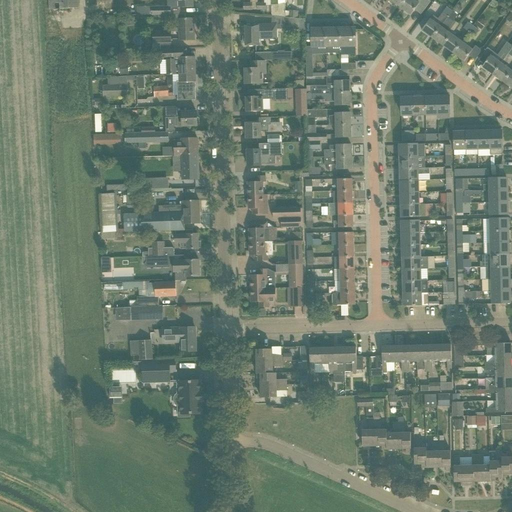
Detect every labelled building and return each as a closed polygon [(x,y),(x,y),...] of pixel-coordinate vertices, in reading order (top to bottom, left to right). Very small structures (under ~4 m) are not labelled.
[(48,0),(49,10),(78,8),(77,0),(48,0)] [(270,0),(263,0),(264,2),(258,2),(258,3),(257,3),(257,10),(266,9),(266,5),(271,5),(270,0)] [(270,0),(271,5),(271,15),(272,15),(271,16),(284,17),(285,17),(285,4),(278,4),(278,0),(270,0)] [(404,0),(400,7),(411,15),(414,10),(421,14),(430,1),(428,0),(404,0)] [(494,0),(491,0),(488,5),(494,9),(498,3),(498,2),(494,0)] [(440,27),(432,38),(443,46),(451,34),(446,31),(463,8),(458,4),(453,11),(452,11),(448,17),(440,27)] [(447,7),(442,13),(448,17),(452,11),(447,7)] [(291,18),(298,18),(298,12),(299,11),(289,10),(288,18),(291,18)] [(295,30),(305,31),(305,19),(298,18),(291,18),(288,18),(285,17),(284,17),(283,29),(295,30)] [(179,32),(179,41),(184,41),(194,40),(194,18),(184,18),(178,19),(178,32),(179,32)] [(421,31),(432,38),(440,27),(430,19),(421,31)] [(463,28),(468,32),(473,26),(467,22),(463,28)] [(245,35),(243,35),(243,44),(246,44),(246,45),(259,45),(259,39),(277,39),(276,24),(258,25),(258,26),(245,26),(245,32),(245,35)] [(468,32),(474,36),(479,30),(473,26),(468,32)] [(345,46),(345,54),(356,54),(355,28),(340,29),(341,47),(345,46)] [(311,29),(312,47),(326,47),(326,29),(311,29)] [(326,29),(326,47),(341,47),(340,29),(326,29)] [(153,31),(153,44),(170,43),(170,31),(153,31)] [(443,46),(453,53),(461,42),(451,34),(443,46)] [(453,53),(464,61),(472,50),(461,42),(453,53)] [(482,67),(493,75),(511,48),(511,47),(507,44),(498,56),(487,48),(479,60),(484,64),(482,67)] [(511,48),(493,75),(503,82),(511,71),(507,67),(511,60),(511,48)] [(166,60),(166,75),(195,74),(195,57),(186,57),(186,49),(160,50),(160,58),(173,57),(173,59),(166,60)] [(285,51),(277,51),(278,52),(271,52),(271,61),(292,60),(291,52),(285,52),(285,51)] [(245,76),(243,76),(244,82),(245,82),(245,84),(255,84),(263,84),(262,74),(266,74),(266,61),(260,61),(250,61),(251,69),(245,69),(245,76)] [(128,65),(120,65),(120,75),(128,75),(128,65)] [(503,82),(511,88),(511,71),(503,82)] [(179,82),(177,82),(177,96),(177,101),(195,100),(195,82),(196,82),(195,74),(179,74),(179,82)] [(111,85),(103,86),(103,97),(128,96),(127,80),(127,76),(120,76),(111,76),(111,77),(111,85)] [(314,86),(311,86),(311,94),(350,93),(349,81),(339,81),(335,82),(335,84),(329,84),(329,86),(327,86),(314,86)] [(154,87),(154,97),(169,96),(168,86),(154,87)] [(245,97),(246,112),(263,111),(263,100),(272,99),(272,100),(288,100),(288,88),(251,90),(251,97),(245,97)] [(306,91),(297,91),(297,106),(307,106),(307,100),(306,94),(306,91)] [(335,102),(336,105),(350,105),(350,93),(311,94),(306,94),(307,100),(324,100),(324,102),(335,102)] [(413,98),(413,115),(425,115),(425,97),(413,98)] [(425,97),(425,115),(437,114),(437,97),(425,97)] [(437,97),(437,114),(450,114),(449,97),(437,97)] [(401,98),(401,116),(413,115),(413,98),(401,98)] [(173,118),(174,126),(197,125),(199,124),(199,118),(196,117),(196,112),(182,112),(182,113),(178,113),(177,107),(165,107),(166,118),(173,118)] [(308,110),(308,126),(316,126),(316,117),(327,117),(327,110),(308,110)] [(329,116),(329,125),(336,125),(350,125),(350,113),(336,113),(336,116),(329,116)] [(246,124),(247,138),(260,138),(260,131),(268,130),(268,132),(282,132),(282,122),(270,123),(270,117),(259,118),(259,124),(246,124)] [(116,124),(107,124),(108,133),(116,132),(116,124)] [(336,125),(336,137),(351,137),(350,125),(336,125)] [(308,126),(308,142),(320,142),(320,141),(327,141),(327,133),(316,134),(316,126),(308,126)] [(402,131),(402,142),(414,141),(414,131),(402,131)] [(478,150),(490,150),(489,131),(477,132),(478,150)] [(489,131),(490,156),(490,155),(502,155),(502,131),(489,131)] [(139,143),(139,148),(146,148),(146,143),(168,142),(168,132),(155,132),(143,132),(125,133),(125,143),(139,143)] [(453,132),(454,150),(466,150),(466,132),(453,132)] [(478,150),(477,132),(466,132),(466,150),(478,150)] [(94,145),(94,144),(110,144),(110,134),(94,135),(94,145)] [(175,140),(175,156),(181,156),(198,156),(197,138),(181,139),(181,140),(175,140)] [(308,142),(308,157),(313,157),(313,149),(320,149),(320,142),(308,142)] [(257,150),(247,150),(247,166),(257,166),(261,166),(260,158),(260,156),(282,156),(282,144),(282,143),(269,143),(269,144),(259,144),(259,150),(257,150)] [(400,145),(400,157),(417,157),(425,156),(424,144),(400,145)] [(324,150),(324,157),(351,157),(351,145),(330,145),(330,150),(324,150)] [(198,179),(198,156),(181,156),(182,180),(198,179)] [(337,165),(337,169),(351,169),(351,157),(324,157),(324,165),(337,165)] [(400,157),(400,169),(430,168),(418,168),(417,157),(400,157)] [(491,165),(491,175),(503,175),(503,165),(491,165)] [(400,169),(400,181),(418,181),(418,174),(430,174),(430,168),(400,169)] [(248,182),(248,196),(263,195),(263,183),(265,182),(265,176),(256,176),(256,182),(248,182)] [(137,190),(169,188),(168,178),(136,179),(137,190)] [(483,185),(484,191),(490,191),(507,190),(507,178),(489,179),(489,185),(483,185)] [(337,179),(338,192),(352,191),(352,179),(337,179)] [(456,179),(456,192),(462,192),(462,191),(465,191),(465,192),(467,191),(467,179),(456,179)] [(400,181),(401,193),(418,193),(418,181),(400,181)] [(128,191),(129,207),(140,207),(140,190),(128,191)] [(484,202),(484,203),(507,202),(507,190),(490,191),(490,202),(484,202)] [(329,203),(329,204),(352,203),(352,191),(338,192),(333,192),(333,203),(329,203)] [(102,194),(103,233),(116,232),(115,193),(102,194)] [(401,193),(401,205),(418,205),(418,193),(401,193)] [(253,215),(257,215),(268,214),(267,195),(263,195),(248,196),(248,209),(252,209),(253,215)] [(162,212),(141,213),(141,214),(142,231),(175,230),(179,230),(185,230),(184,224),(190,224),(200,224),(199,200),(189,201),(183,201),(183,211),(162,212)] [(484,203),(484,215),(507,215),(507,202),(484,203)] [(338,215),(353,215),(352,203),(329,204),(329,215),(338,215)] [(401,205),(401,217),(426,217),(425,205),(418,205),(401,205)] [(281,218),(301,217),(301,208),(273,209),(273,218),(281,218)] [(334,221),(334,228),(353,227),(353,215),(338,215),(339,221),(334,221)] [(281,218),(281,228),(301,227),(301,217),(281,218)] [(489,219),(489,231),(508,231),(508,218),(497,219),(489,219)] [(456,220),(457,232),(462,232),(468,232),(468,225),(462,226),(462,220),(456,220)] [(401,221),(402,234),(419,233),(419,221),(401,221)] [(251,229),(249,229),(249,242),(251,242),(264,242),(270,242),(269,228),(267,228),(266,223),(257,223),(251,223),(251,229)] [(193,235),(193,230),(185,230),(179,230),(175,230),(176,243),(180,243),(180,249),(186,249),(198,249),(198,248),(200,248),(200,242),(198,242),(198,234),(193,235)] [(508,243),(508,231),(489,231),(490,243),(508,243)] [(301,232),(289,233),(289,241),(301,241),(301,232)] [(339,233),(339,245),(353,245),(353,232),(343,233),(339,233)] [(448,243),(448,244),(454,244),(453,232),(447,232),(448,239),(442,239),(442,243),(448,243)] [(457,232),(457,244),(469,244),(469,243),(476,243),(476,234),(462,235),(462,232),(457,232)] [(306,233),(307,246),(318,245),(318,239),(313,239),(313,233),(306,233)] [(402,234),(402,246),(420,245),(419,233),(402,234)] [(288,241),(289,264),(295,264),(303,264),(303,252),(302,241),(301,241),(289,241),(288,241)] [(258,256),(258,261),(267,261),(267,255),(264,255),(264,242),(249,242),(250,256),(258,256)] [(490,243),(490,255),(509,255),(508,243),(490,243)] [(457,244),(458,256),(463,256),(463,252),(469,252),(469,244),(457,244)] [(339,245),(339,257),(354,257),(353,245),(339,245)] [(402,246),(402,257),(420,257),(420,245),(402,246)] [(148,256),(169,256),(168,248),(148,249),(148,252),(143,252),(143,257),(146,256),(148,256)] [(486,268),(509,267),(509,255),(490,255),(490,261),(480,262),(480,267),(486,267),(486,268)] [(146,261),(144,264),(147,266),(147,268),(169,267),(169,265),(169,256),(148,256),(146,256),(146,261)] [(334,257),(334,269),(340,269),(354,269),(354,257),(339,257),(334,257)] [(402,257),(403,270),(420,269),(428,269),(428,257),(420,257),(402,257)] [(186,260),(174,261),(175,265),(175,267),(175,271),(175,281),(186,280),(186,276),(199,276),(199,260),(189,260),(186,260)] [(289,265),(276,265),(276,273),(289,272),(289,288),(294,288),(303,288),(304,288),(303,264),(295,264),(289,264),(289,265)] [(486,272),(486,279),(509,279),(509,267),(486,268),(486,272)] [(250,275),(251,289),(268,288),(268,269),(259,269),(259,275),(250,275)] [(335,281),(354,281),(354,269),(340,269),(340,281),(335,281)] [(403,270),(403,282),(420,281),(420,269),(403,270)] [(492,280),(492,291),(510,291),(509,279),(486,279),(486,280),(492,280)] [(149,281),(122,282),(122,290),(134,290),(134,288),(139,288),(139,290),(139,297),(147,296),(148,307),(159,306),(159,297),(176,296),(176,282),(149,283),(149,281)] [(335,281),(335,293),(354,292),(354,281),(335,281)] [(420,281),(403,282),(403,294),(421,293),(428,293),(427,281),(420,281)] [(260,308),(269,308),(269,302),(275,302),(275,288),(268,288),(251,289),(251,302),(259,302),(260,308)] [(288,288),(288,307),(303,307),(303,288),(294,288),(289,288),(288,288)] [(492,294),(492,304),(510,303),(510,291),(492,291),(492,294)] [(332,293),(332,305),(355,305),(354,292),(335,293),(332,293)] [(444,292),(444,305),(455,305),(455,292),(449,292),(444,292)] [(459,295),(459,305),(470,305),(470,299),(476,299),(476,292),(464,292),(459,292),(459,295)] [(308,293),(308,306),(321,306),(321,293),(313,293),(308,293)] [(403,294),(404,306),(421,305),(421,293),(403,294)] [(115,308),(115,321),(121,320),(131,320),(163,319),(162,306),(159,306),(148,307),(121,308),(115,308)] [(181,343),(181,352),(196,351),(195,327),(162,329),(163,338),(163,344),(181,343)] [(139,356),(139,360),(152,359),(151,355),(150,340),(131,341),(132,356),(139,356)] [(487,348),(487,355),(494,355),(511,355),(511,343),(484,344),(485,348),(487,348)] [(454,344),(454,356),(463,356),(463,344),(454,344)] [(416,345),(405,346),(405,372),(406,372),(409,372),(409,362),(417,362),(416,345)] [(424,369),(424,371),(428,371),(428,345),(416,345),(417,362),(417,369),(424,369)] [(428,345),(428,371),(432,371),(432,362),(439,361),(439,345),(428,345)] [(447,361),(447,371),(451,371),(451,345),(439,345),(439,361),(447,361)] [(382,369),(382,372),(386,372),(386,363),(394,363),(393,346),(382,346),(382,356),(375,356),(376,369),(382,369)] [(401,362),(401,372),(405,372),(405,346),(393,346),(394,363),(401,362)] [(344,374),(344,347),(333,348),(333,374),(344,374)] [(352,372),(352,373),(357,373),(363,373),(363,370),(363,356),(356,356),(356,347),(344,347),(345,364),(345,372),(352,372)] [(310,348),(310,374),(314,374),(314,365),(321,365),(321,348),(310,348)] [(329,364),(329,374),(333,374),(333,348),(321,348),(321,365),(329,364)] [(256,355),(256,362),(282,361),(282,355),(272,355),(272,349),(252,350),(252,355),(256,355)] [(283,353),(283,362),(292,361),(292,353),(283,353)] [(494,355),(495,367),(511,366),(511,355),(494,355)] [(454,356),(455,368),(464,368),(463,356),(454,356)] [(142,366),(143,380),(170,379),(169,370),(175,370),(175,359),(142,360),(142,361),(142,366)] [(298,360),(298,369),(307,369),(307,361),(301,361),(301,360),(298,360)] [(256,362),(256,374),(276,373),(273,373),(273,367),(283,367),(282,361),(256,362)] [(495,371),(495,378),(511,378),(511,366),(485,367),(485,371),(495,371)] [(260,379),(260,386),(287,385),(286,379),(277,380),(276,373),(256,374),(257,379),(260,379)] [(440,382),(440,391),(441,391),(441,390),(452,390),(452,382),(446,382),(446,377),(440,377),(440,382)] [(495,378),(485,379),(486,390),(511,389),(511,385),(511,378),(495,378)] [(182,406),(178,406),(178,417),(189,416),(189,414),(201,414),(200,381),(181,381),(182,406)] [(466,381),(455,382),(455,390),(456,390),(466,389),(466,381)] [(429,385),(429,391),(440,391),(440,382),(429,383),(429,385)] [(260,386),(261,398),(277,397),(277,391),(287,391),(287,385),(260,386)] [(322,387),(322,394),(331,393),(331,385),(323,386),(323,387),(322,387)] [(114,397),(114,403),(122,403),(122,387),(111,386),(110,397),(114,397)] [(495,394),(496,401),(511,400),(511,389),(486,390),(486,394),(495,394)] [(298,392),(298,403),(308,403),(308,392),(298,392)] [(449,395),(438,395),(438,406),(450,406),(449,395)] [(511,400),(496,401),(496,413),(511,412),(511,400)] [(452,417),(463,416),(463,402),(460,402),(454,402),(453,402),(452,402),(452,417)] [(381,446),(381,450),(387,449),(386,433),(386,430),(379,430),(379,413),(374,413),(374,416),(374,420),(375,446),(381,446)] [(511,415),(501,416),(501,424),(511,423),(511,415)] [(467,416),(467,428),(477,428),(477,426),(476,416),(467,416)] [(476,416),(477,426),(486,426),(485,416),(484,416),(477,416),(476,416)] [(496,417),(491,417),(492,425),(500,425),(500,417),(496,417)] [(455,419),(455,430),(463,430),(463,425),(465,425),(465,420),(463,420),(463,419),(455,419)] [(375,446),(374,420),(368,420),(368,430),(362,430),(362,446),(375,446)] [(386,433),(387,449),(399,449),(398,423),(392,423),(392,433),(386,433)] [(405,449),(406,453),(411,452),(410,433),(404,433),(403,423),(398,423),(399,449),(405,449)] [(445,467),(445,471),(451,471),(450,451),(443,451),(443,441),(443,436),(439,436),(439,441),(438,441),(438,467),(445,467)] [(421,464),(421,468),(426,468),(426,451),(426,448),(419,448),(419,438),(413,438),(414,464),(421,464)] [(426,451),(426,468),(438,467),(438,441),(432,441),(432,451),(426,451)] [(501,451),(502,477),(507,477),(507,474),(511,473),(511,447),(508,448),(508,458),(502,458),(502,451),(501,451)] [(490,461),(490,481),(495,481),(495,477),(502,477),(501,451),(496,451),(496,461),(490,461)] [(466,458),(466,485),(471,485),(471,482),(478,482),(477,455),(472,456),(472,458),(466,458)] [(477,455),(478,482),(490,481),(490,461),(489,461),(490,465),(483,465),(483,455),(477,455)] [(461,482),(461,485),(466,485),(466,458),(459,458),(459,456),(453,456),(454,482),(461,482)]
